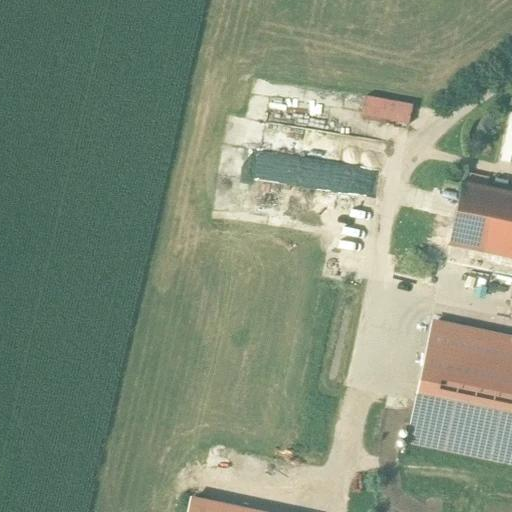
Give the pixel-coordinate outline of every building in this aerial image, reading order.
[(364,99),(361,117),(410,125),(413,107),(364,99)] [(511,195),(461,185),(448,247),(511,259),(511,195)] [(511,337),(432,321),(407,447),(511,467),(511,337)] [(405,434),(402,433),(399,433),(398,436),(397,438),(399,441),(402,442),(404,441),(406,439),(406,436),(405,434)] [(402,443),(400,442),(397,443),(395,445),(395,448),(397,450),(399,451),(402,450),(404,448),(404,445),(402,443)] [(254,511),(190,498),(186,511),(254,511)]
